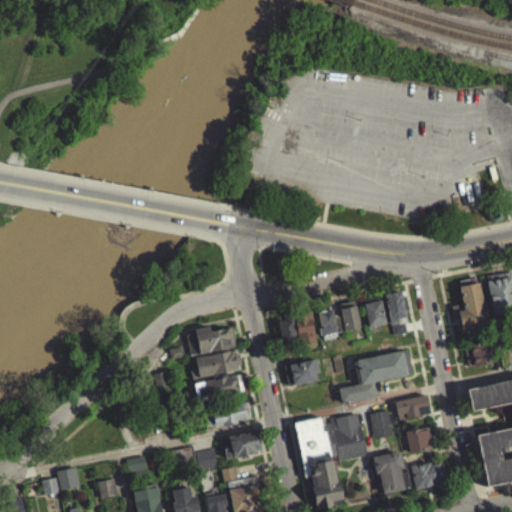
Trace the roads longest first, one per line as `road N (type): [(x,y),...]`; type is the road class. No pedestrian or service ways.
road 1 (residential): [(248,295),(177,310),(0,472)]
road 2 (secondary): [(511,237),(418,254),(226,229)]
road 3 (residential): [(469,511),(418,254)]
road 4 (secondary): [(226,229),(0,187)]
road 5 (residential): [(248,295),(294,511)]
road 6 (residential): [(418,254),(248,295)]
